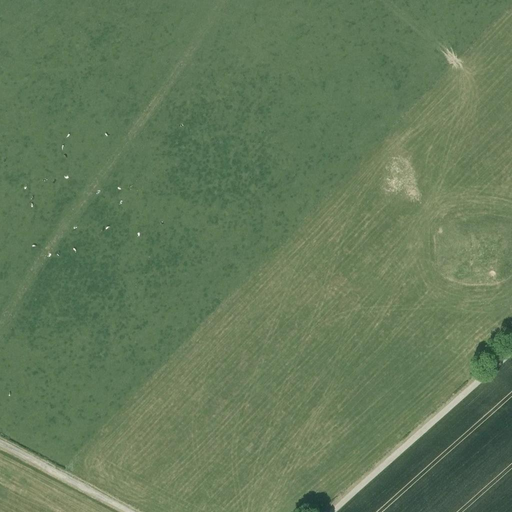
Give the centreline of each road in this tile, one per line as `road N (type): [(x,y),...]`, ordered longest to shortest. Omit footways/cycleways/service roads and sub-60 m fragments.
road 1 (track): [(511,350),(331,511)]
road 2 (track): [(129,511),(0,444)]
